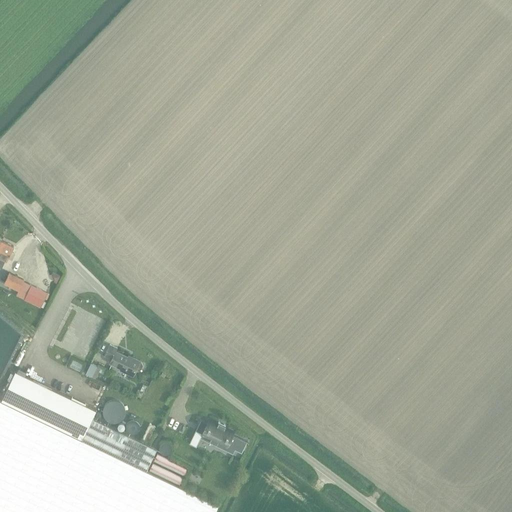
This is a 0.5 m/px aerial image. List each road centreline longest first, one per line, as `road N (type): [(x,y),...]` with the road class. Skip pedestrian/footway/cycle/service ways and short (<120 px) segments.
road 1 (unclassified): [(378,511),(133,320),(0,187)]
road 2 (unknown): [(82,272),(36,347),(95,388)]
